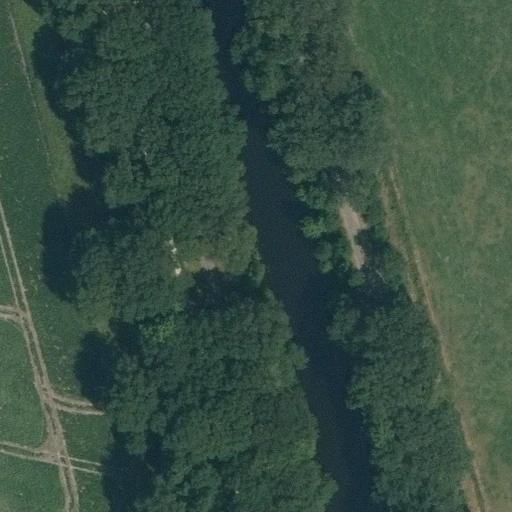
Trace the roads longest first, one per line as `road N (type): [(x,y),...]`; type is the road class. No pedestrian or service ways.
road 1 (unclassified): [(432,511),(287,0)]
road 2 (unclassified): [(136,0),(273,511)]
